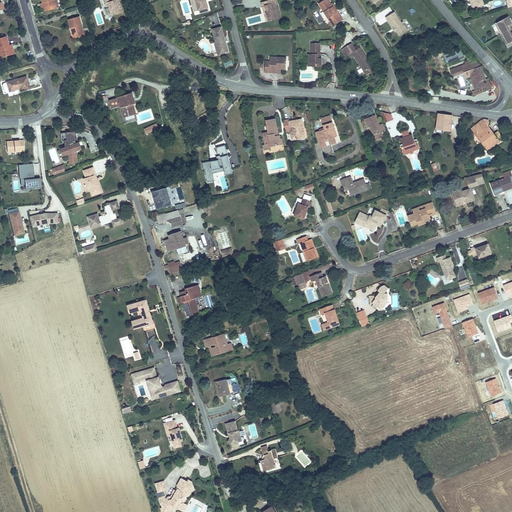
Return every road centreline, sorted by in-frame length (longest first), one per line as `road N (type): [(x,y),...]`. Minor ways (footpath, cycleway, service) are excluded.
road 1 (residential): [(241,511),(131,190),(98,129),(50,109)]
road 2 (residential): [(511,215),(363,269),(339,255),(334,231)]
road 3 (residential): [(75,66),(99,41),(139,33),(238,86)]
road 4 (residential): [(238,86),(391,100)]
